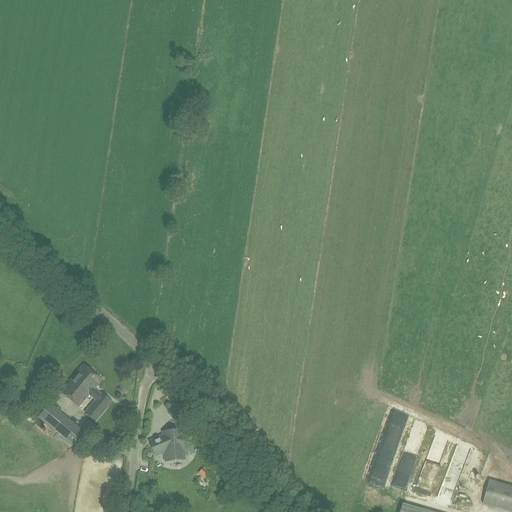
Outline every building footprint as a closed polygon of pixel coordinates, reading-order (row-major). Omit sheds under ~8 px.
[(84,365),(61,392),(79,408),(90,395),(96,400),(85,413),(96,422),(113,402),(102,393),(101,394),(95,389),(96,387),(102,380),(84,365)] [(54,430),(74,447),(84,435),(64,418),(54,430)] [(176,433),(175,435),(171,436),(170,434),(150,442),(155,455),(166,451),(166,453),(170,456),(175,457),(179,455),(183,451),(183,449),(194,452),(197,438),(176,433)] [(202,475),(210,485),(216,480),(207,470),(204,467),(199,473),(202,475)] [(511,511),(511,486),(490,480),(483,504),(511,511)]
